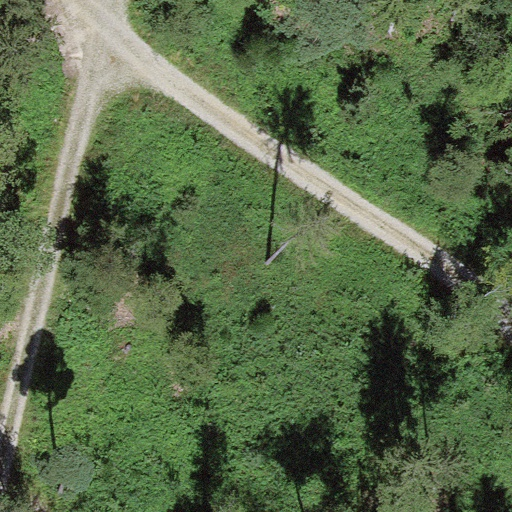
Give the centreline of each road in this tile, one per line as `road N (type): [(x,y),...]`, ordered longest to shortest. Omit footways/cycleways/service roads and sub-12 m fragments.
road 1 (track): [(94,0),(207,104),(416,252),(511,337)]
road 2 (track): [(0,511),(76,180),(88,0)]
